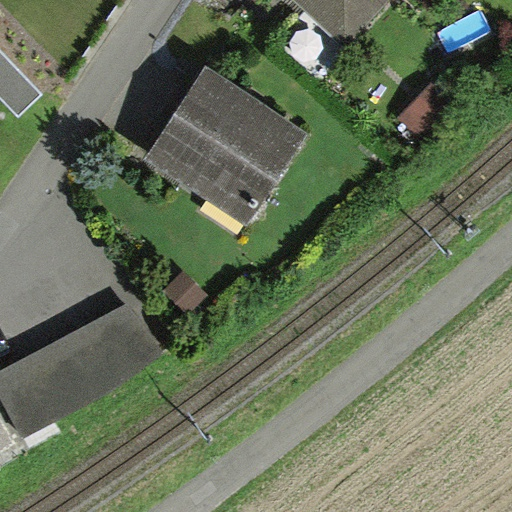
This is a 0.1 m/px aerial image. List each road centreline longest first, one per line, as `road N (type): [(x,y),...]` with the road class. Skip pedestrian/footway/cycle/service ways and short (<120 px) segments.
road 1 (residential): [(511,243),(178,511)]
road 2 (residential): [(162,0),(0,237)]
